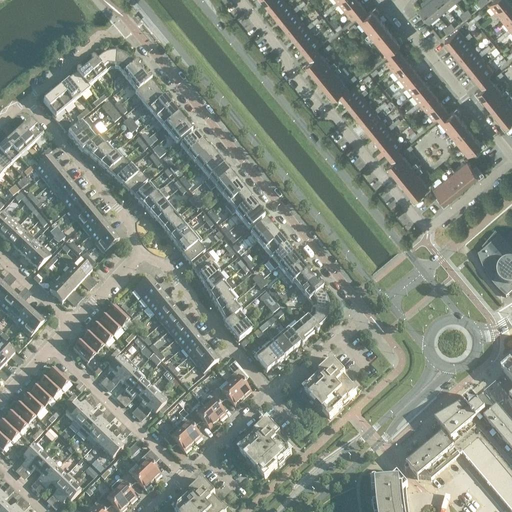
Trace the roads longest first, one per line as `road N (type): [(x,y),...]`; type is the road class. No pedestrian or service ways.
road 1 (residential): [(272,397),(366,312),(124,25)]
road 2 (residential): [(511,161),(422,227),(238,0)]
road 3 (secondary): [(138,0),(384,300)]
road 4 (secondary): [(421,269),(198,0)]
road 5 (secondary): [(432,359),(422,383),(286,511)]
road 6 (secondary): [(306,511),(450,369)]
road 7 (residential): [(145,253),(27,99)]
road 8 (residential): [(511,161),(392,9)]
road 9 (residential): [(272,397),(145,253)]
road 10 (residential): [(182,476),(52,348)]
road 11 (residential): [(27,99),(124,25)]
